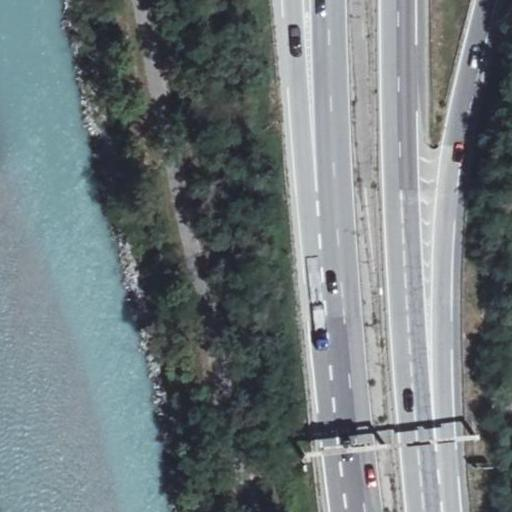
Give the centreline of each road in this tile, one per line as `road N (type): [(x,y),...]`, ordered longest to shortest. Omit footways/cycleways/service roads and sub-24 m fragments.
road 1 (motorway): [(428,455),(442,375),(451,151),(486,0)]
road 2 (motorway): [(428,455),(402,153),(399,0)]
road 3 (motorway): [(327,207),(356,511)]
road 4 (motorway): [(294,0),(299,128),(327,207)]
road 5 (motorway): [(327,0),(327,207)]
